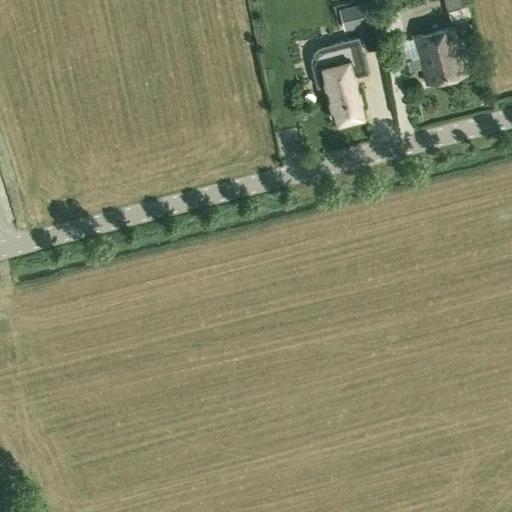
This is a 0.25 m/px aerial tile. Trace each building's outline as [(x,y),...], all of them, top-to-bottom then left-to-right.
[(445,0),(448,10),(468,5),(466,0),(445,0)] [(368,1),(338,8),(342,26),(358,22),(372,19),(368,1)] [(468,5),(448,10),(451,21),(471,15),(468,5)] [(404,71),(421,66),(426,83),(465,72),(453,26),(414,37),(398,42),(402,59),(400,60),(404,71)] [(334,43),(322,45),(319,47),(316,49),(314,51),(312,56),(311,60),(312,65),(317,85),(325,83),(334,121),(363,113),(353,75),(366,72),(357,37),(334,43)]
